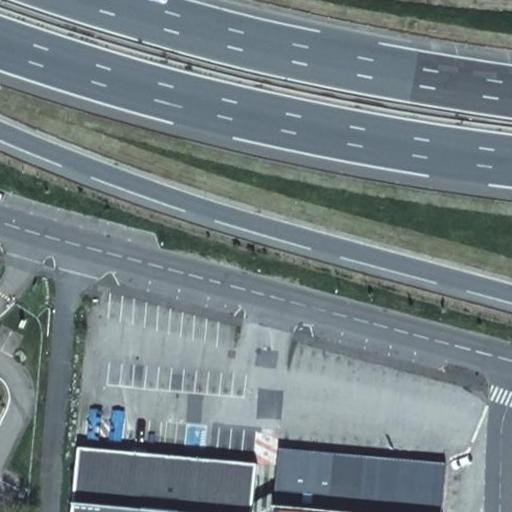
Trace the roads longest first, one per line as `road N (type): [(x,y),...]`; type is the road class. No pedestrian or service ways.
road 1 (motorway): [(0,127),(85,166),(256,225),(511,293)]
road 2 (tertiary): [(0,220),(511,362)]
road 3 (motorway): [(0,42),(286,121),(511,159)]
road 4 (motorway): [(511,91),(301,54),(98,0)]
road 5 (unknown): [(267,294),(262,394),(464,421)]
road 6 (unknown): [(73,241),(49,511)]
